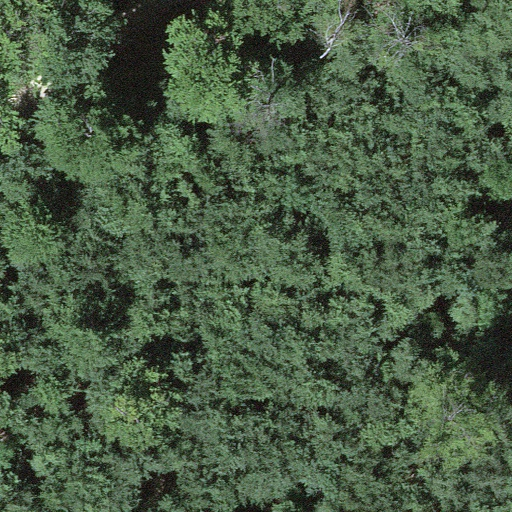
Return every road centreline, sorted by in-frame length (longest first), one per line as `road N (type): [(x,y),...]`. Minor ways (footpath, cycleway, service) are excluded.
road 1 (track): [(159,0),(0,121)]
road 2 (track): [(151,5),(0,40)]
road 3 (track): [(239,0),(115,29)]
